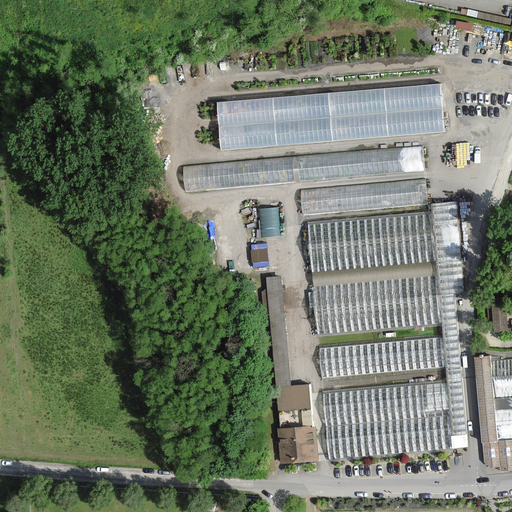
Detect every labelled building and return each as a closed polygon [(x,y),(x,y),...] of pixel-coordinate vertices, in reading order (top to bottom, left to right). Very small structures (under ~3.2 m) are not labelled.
[(445,132),(441,84),(217,102),(221,151),(445,132)] [(184,166),(186,192),(427,171),(425,145),(184,166)] [(301,190),(303,215),(428,204),(426,179),(301,190)] [(447,380),(453,448),(468,447),(455,294),(464,293),(456,202),(431,204),(432,211),(436,262),(437,276),(442,326),(443,334),(446,370),(447,380)] [(281,205),(262,205),(263,235),(282,234),(281,205)] [(436,262),(432,211),(308,222),(312,273),(436,262)] [(254,265),(270,264),(269,241),(254,241),(254,265)] [(436,262),(312,273),(314,286),(437,276),(436,262)] [(266,278),(277,388),(292,386),(281,276),(266,278)] [(442,326),(437,276),(314,286),(314,292),(309,293),(310,308),(315,307),(318,337),(442,326)] [(509,321),(509,307),(494,307),(494,322),(509,321)] [(319,345),(322,381),(446,370),(443,334),(319,345)] [(501,472),(511,470),(511,439),(497,441),(490,361),(490,356),(474,357),(481,443),(483,443),(484,463),(491,468),(500,467),(501,472)] [(511,359),(490,361),(497,441),(511,439),(511,359)] [(453,448),(447,380),(323,391),(329,462),(453,448)] [(278,429),(281,464),(319,461),(316,426),(314,427),(311,384),(292,386),(277,388),(281,429),(278,429)]
